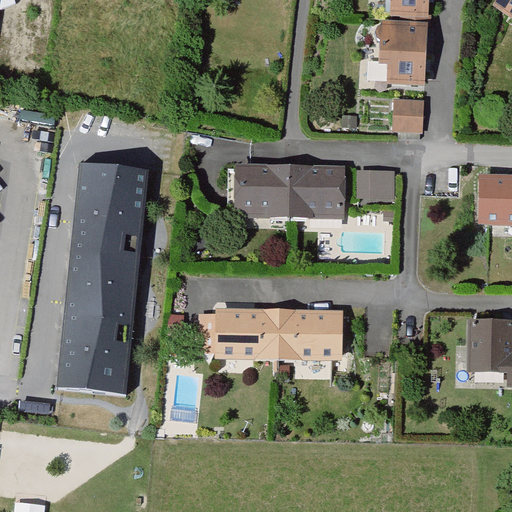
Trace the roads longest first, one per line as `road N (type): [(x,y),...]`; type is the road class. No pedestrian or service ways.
road 1 (residential): [(192,290),(407,294),(413,155)]
road 2 (residential): [(304,0),(289,149),(413,155)]
